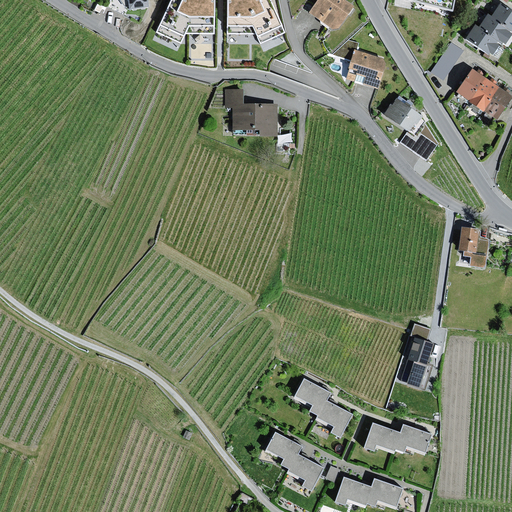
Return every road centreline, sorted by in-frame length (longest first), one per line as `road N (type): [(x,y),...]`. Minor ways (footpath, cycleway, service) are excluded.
road 1 (residential): [(503,211),(474,216),(430,190),(359,110),(270,77),(204,76),(165,65),(56,0)]
road 2 (track): [(0,290),(49,325),(156,378),(277,511)]
road 3 (tertiary): [(503,211),(367,0)]
